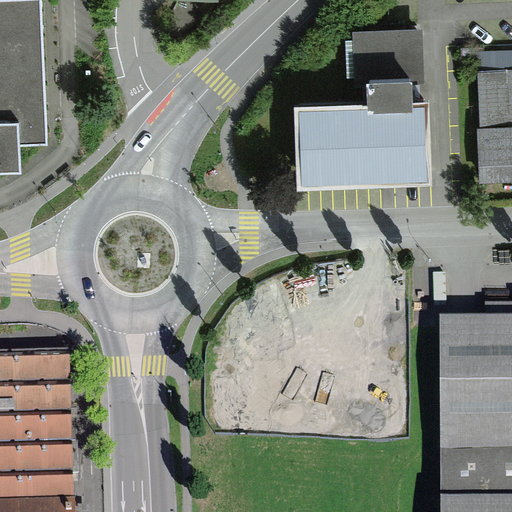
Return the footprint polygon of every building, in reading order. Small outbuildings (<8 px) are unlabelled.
[(0,0),(0,160),(8,160),(7,137),(46,135),(40,0),(0,0)] [(413,29),(340,32),(342,102),(415,99),(413,29)] [(511,63),(470,65),(474,182),(511,180),(511,63)] [(342,102),(281,104),(284,183),(419,177),(415,99),(342,102)] [(418,257),(419,301),(445,300),(443,256),(418,257)] [(511,511),(511,330),(428,331),(428,511),(511,511)] [(63,511),(60,363),(0,364),(0,511),(63,511)]
